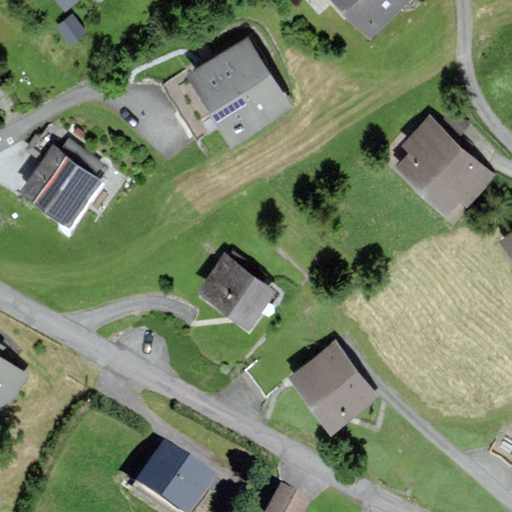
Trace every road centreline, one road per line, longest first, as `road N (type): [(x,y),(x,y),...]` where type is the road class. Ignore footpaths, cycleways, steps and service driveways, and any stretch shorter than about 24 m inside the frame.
road 1 (unclassified): [(398,511),(0,301)]
road 2 (residential): [(511,142),(472,95),(461,0)]
